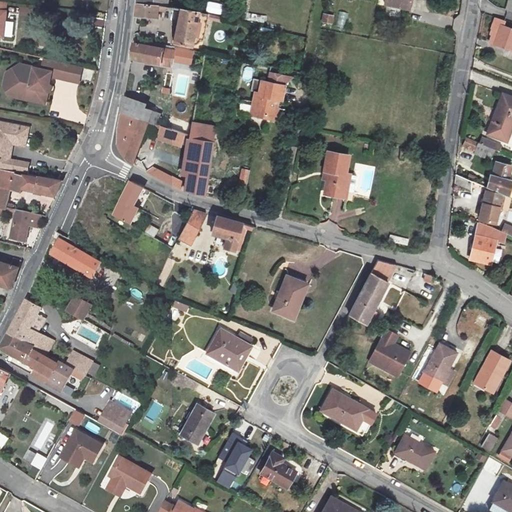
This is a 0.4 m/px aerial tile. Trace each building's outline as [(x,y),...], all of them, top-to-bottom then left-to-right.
[(410,9),(411,0),(386,0),(385,4),(410,9)] [(221,15),(223,4),(208,1),(206,12),(221,15)] [(167,10),(167,6),(139,3),(137,15),(158,17),(159,10),(167,10)] [(202,50),(210,14),(181,8),(174,44),(202,50)] [(339,11),(336,25),(344,27),(347,13),(339,11)] [(322,22),(333,24),(334,15),(323,13),(322,22)] [(489,42),(511,50),(511,29),(500,26),(502,20),(495,18),(491,28),(492,29),(490,35),(491,36),(489,42)] [(172,66),(175,51),(133,43),(131,59),(172,66)] [(52,79),(80,84),(83,66),(42,58),(41,68),(8,62),(1,97),(47,105),(52,79)] [(255,93),(254,99),(253,104),(258,105),(256,116),(259,117),(276,120),(278,109),(275,108),(276,101),(282,102),(285,86),(262,82),(259,94),(255,93)] [(511,95),(503,92),(488,133),(511,141),(511,95)] [(162,115),(147,109),(148,106),(124,98),(122,112),(158,125),(162,115)] [(188,135),(158,125),(122,112),(119,127),(119,146),(129,159),(134,163),(149,124),(155,126),(154,128),(160,131),(158,138),(181,147),(182,143),(185,144),(188,139),(190,140),(184,180),(150,164),(147,171),(178,187),(204,196),(215,127),(190,123),(188,135)] [(14,143),(26,145),(30,129),(0,122),(0,158),(10,160),(14,143)] [(501,151),(477,141),(477,142),(465,137),(463,142),(474,150),(473,152),(483,156),(497,158),(501,151)] [(327,183),(324,195),(334,197),(335,194),(346,196),(347,193),(354,194),(357,178),(345,176),(349,158),(328,154),(324,173),(328,174),(327,183)] [(504,194),(509,178),(511,167),(511,166),(496,162),(493,172),(489,171),(486,184),(489,185),(489,188),(504,194)] [(64,180),(61,180),(37,175),(37,177),(15,172),(15,171),(0,168),(0,205),(7,207),(11,192),(15,193),(16,187),(57,196),(64,180)] [(247,182),(250,170),(242,168),(239,180),(247,182)] [(472,182),(455,175),(454,183),(471,191),(472,182)] [(135,205),(144,188),(145,187),(132,181),(115,213),(131,222),(139,207),(135,205)] [(500,193),(487,191),(481,219),(497,223),(501,207),(497,206),(500,193)] [(38,227),(43,212),(18,208),(11,237),(27,240),(30,226),(38,227)] [(182,261),(209,214),(195,210),(170,254),(182,261)] [(95,238),(71,225),(74,220),(64,214),(62,217),(57,232),(88,249),(95,238)] [(225,248),(234,251),(237,242),(241,242),(245,229),(253,231),(254,227),(218,216),(213,234),(228,239),(225,248)] [(502,232),(479,223),(469,259),(490,265),(491,262),(497,237),(501,238),(505,240),(507,234),(502,232)] [(511,226),(505,224),(502,232),(507,234),(511,236),(511,226)] [(497,237),(491,262),(495,263),(501,238),(497,237)] [(94,278),(102,261),(61,238),(52,254),(94,278)] [(0,284),(12,288),(23,260),(16,258),(14,265),(0,260),(0,284)] [(377,261),(349,316),(366,326),(399,267),(377,261)] [(425,274),(424,280),(431,283),(433,278),(425,274)] [(308,285),(288,277),(274,311),(295,320),(308,285)] [(93,305),(78,296),(70,311),(86,320),(93,305)] [(9,333),(33,347),(32,348),(45,355),(53,340),(41,333),(30,328),(41,306),(27,298),(9,333)] [(180,306),(189,310),(191,306),(182,302),(180,306)] [(397,373),(408,353),(392,344),(387,341),(392,333),(385,329),(368,358),(375,362),(373,364),(386,372),(389,368),(397,373)] [(224,330),(211,353),(239,369),(245,358),(248,359),(255,347),(252,345),(241,339),(224,330)] [(75,370),(63,363),(61,362),(59,364),(45,355),(32,348),(33,347),(9,333),(1,348),(33,365),(28,373),(48,384),(53,376),(68,384),(75,370)] [(241,339),(252,345),(255,339),(244,333),(241,339)] [(392,344),(397,335),(392,333),(387,341),(392,344)] [(448,367),(456,351),(438,342),(422,373),(438,381),(446,366),(448,367)] [(489,389),(498,371),(502,373),(509,358),(491,348),(474,380),(489,389)] [(93,362),(88,374),(94,377),(100,365),(93,362)] [(446,366),(438,381),(440,382),(448,367),(446,366)] [(0,367),(0,393),(11,374),(0,367)] [(386,372),(395,377),(397,373),(389,368),(386,372)] [(502,373),(498,371),(489,389),(492,391),(502,373)] [(53,376),(48,384),(63,392),(68,384),(53,376)] [(365,434),(376,414),(332,390),(321,411),(365,434)] [(121,394),(118,400),(132,407),(135,401),(121,394)] [(46,401),(69,415),(73,408),(49,395),(46,401)] [(511,404),(503,399),(496,410),(511,419),(511,418),(511,404)] [(114,403),(102,424),(123,436),(135,414),(114,403)] [(201,447),(218,417),(200,407),(183,437),(201,447)] [(74,410),(70,422),(80,426),(85,414),(74,410)] [(495,415),(490,428),(496,430),(501,418),(495,415)] [(103,444),(76,430),(61,457),(77,466),(85,451),(96,457),(103,444)] [(0,450),(0,451),(9,438),(0,431),(0,450)] [(511,431),(501,451),(511,456),(511,431)] [(231,433),(218,458),(226,462),(216,482),(232,489),(254,445),(231,433)] [(489,451),(496,438),(488,434),(480,446),(489,451)] [(407,461),(426,471),(436,454),(407,437),(398,453),(408,459),(407,461)] [(28,450),(23,461),(43,468),(47,457),(28,450)] [(85,451),(77,466),(79,467),(84,457),(93,462),(96,457),(85,451)] [(283,459),(276,455),(265,475),(291,490),(300,474),(281,463),(283,459)] [(127,485),(131,487),(145,495),(155,476),(124,458),(113,477),(118,479),(112,490),(121,495),(127,485)] [(131,487),(127,485),(121,495),(125,498),(131,487)] [(511,511),(511,486),(508,485),(498,505),(511,511)] [(204,511),(195,507),(194,508),(172,496),(163,511),(204,511)]
